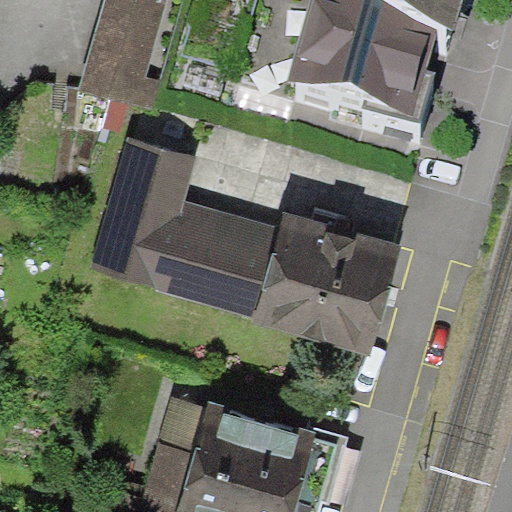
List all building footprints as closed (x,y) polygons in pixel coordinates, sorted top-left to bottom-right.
[(175,0),(100,0),(78,92),(149,109),(175,0)] [(469,0),(336,0),(327,36),(451,70),(469,0)] [(290,91),(229,75),(215,125),(276,142),(290,91)] [(201,159),(124,138),(89,266),(366,341),(392,243),(279,213),(273,234),(187,211),(201,159)] [(290,511),(316,429),(207,395),(170,511),(290,511)]
